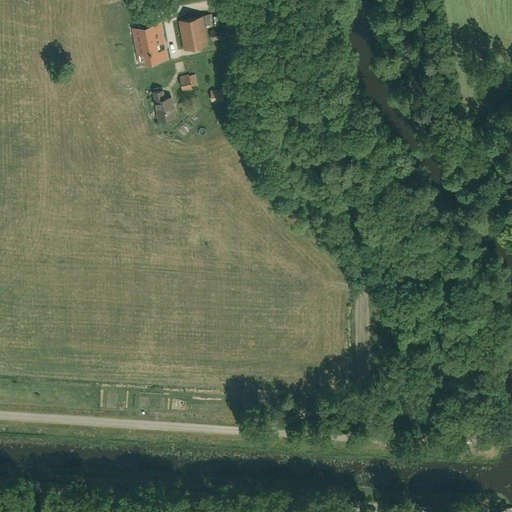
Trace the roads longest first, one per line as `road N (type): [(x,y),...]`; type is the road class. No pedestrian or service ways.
road 1 (track): [(242,0),(242,124),(283,211),(373,252),(410,367),(391,388),(263,431)]
road 2 (unclassified): [(487,441),(0,415)]
road 3 (unclassified): [(459,511),(0,486)]
